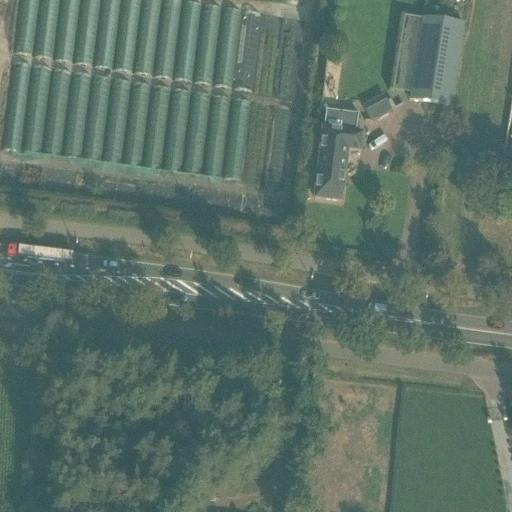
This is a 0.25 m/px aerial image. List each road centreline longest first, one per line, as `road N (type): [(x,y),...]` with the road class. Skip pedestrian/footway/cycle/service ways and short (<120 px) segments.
road 1 (unclassified): [(511,299),(200,246),(0,223)]
road 2 (primary): [(511,334),(0,265)]
road 3 (unclassified): [(511,374),(0,308)]
